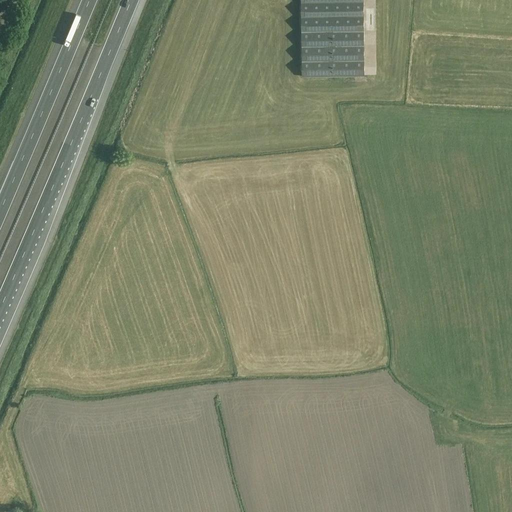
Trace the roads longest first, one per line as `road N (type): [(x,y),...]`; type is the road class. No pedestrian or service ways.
road 1 (motorway): [(0,310),(131,0)]
road 2 (motorway): [(86,0),(0,208)]
